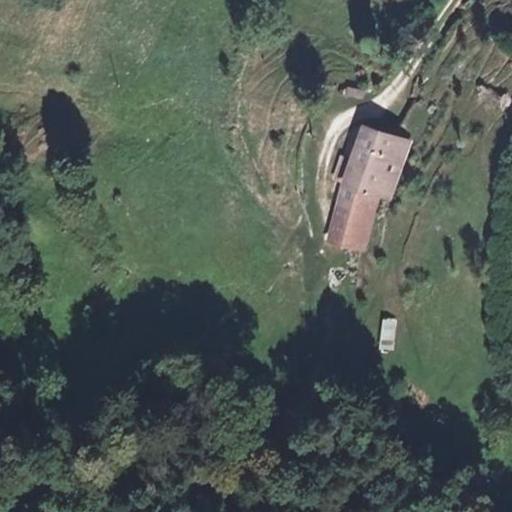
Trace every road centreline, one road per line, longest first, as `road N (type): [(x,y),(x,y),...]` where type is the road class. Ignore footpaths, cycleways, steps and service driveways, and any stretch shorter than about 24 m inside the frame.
road 1 (track): [(237,0),(189,103),(220,161),(349,318),(391,399),(511,478)]
road 2 (unknown): [(469,0),(395,97),(348,117),(332,136),(320,193)]
